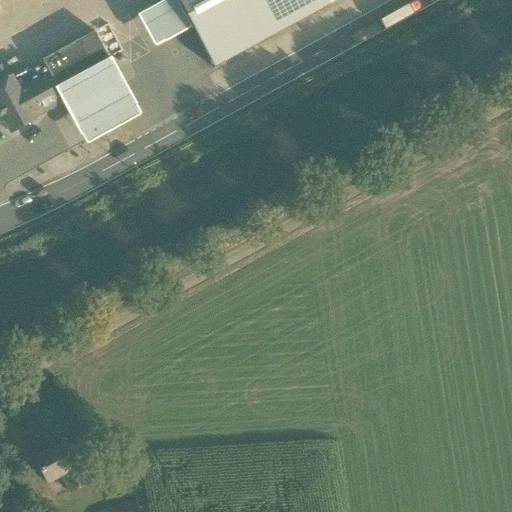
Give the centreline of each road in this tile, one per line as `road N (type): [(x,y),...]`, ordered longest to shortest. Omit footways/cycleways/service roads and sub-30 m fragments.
road 1 (unclassified): [(0,387),(511,102)]
road 2 (primary): [(0,221),(422,0)]
